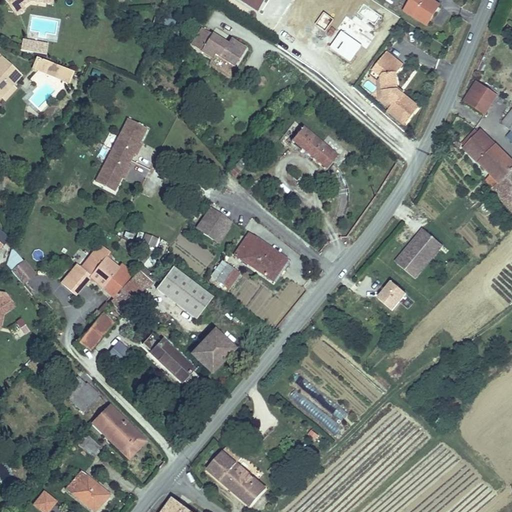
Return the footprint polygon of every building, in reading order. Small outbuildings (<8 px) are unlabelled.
[(18,0),(16,0),(8,4),(12,11),(22,6),(20,3),(18,0)] [(412,0),(407,8),(430,22),(442,3),(435,0),(412,0)] [(210,51),(230,64),(243,45),(229,36),(226,39),(203,24),(189,44),(206,56),(210,51)] [(20,36),(17,36),(15,46),(23,47),(25,37),(20,36)] [(42,40),(25,37),(23,47),(40,50),(42,40)] [(401,87),(401,86),(399,71),(406,61),(391,49),(381,61),(389,67),(385,73),(386,94),(396,102),(394,105),(392,108),(407,121),(421,103),(406,91),(401,87)] [(11,63),(0,53),(0,59),(8,67),(11,63)] [(40,56),(38,55),(33,67),(44,71),(48,59),(40,56)] [(0,94),(2,92),(0,89),(0,87),(9,78),(12,81),(20,71),(11,63),(8,67),(0,59),(0,94)] [(54,61),(48,59),(44,71),(57,76),(62,65),(54,61)] [(385,73),(389,67),(381,61),(376,66),(385,73)] [(70,68),(62,65),(57,76),(65,79),(70,68)] [(386,94),(385,73),(381,78),(383,96),(394,105),(396,102),(386,94)] [(0,87),(0,89),(2,92),(12,81),(9,78),(0,87)] [(463,100),(484,114),(497,94),(476,80),(463,100)] [(511,108),(503,121),(511,126),(511,108)] [(132,148),(137,138),(145,124),(127,114),(93,176),(112,185),(120,172),(126,160),(132,148)] [(304,150),(317,133),(304,123),(291,140),(304,150)] [(510,170),(511,169),(511,166),(473,126),(464,134),(469,139),(476,147),(471,152),(499,181),(510,170)] [(326,168),(338,154),(340,152),(317,133),(304,150),(326,168)] [(141,139),(137,138),(132,148),(136,149),(141,139)] [(464,145),(471,152),(476,147),(469,139),(464,145)] [(126,160),(120,172),(123,173),(129,161),(126,160)] [(499,181),(493,188),(511,207),(511,172),(510,170),(499,181)] [(206,223),(222,204),(216,200),(201,219),(206,223)] [(206,223),(220,234),(236,215),(222,204),(206,223)] [(238,247),(271,273),(286,254),(253,229),(238,247)] [(397,264),(416,280),(431,262),(426,257),(434,248),(435,249),(440,244),(424,231),(411,246),(414,249),(410,253),(408,250),(397,264)] [(144,234),(142,241),(154,245),(156,238),(144,234)] [(10,239),(4,256),(8,261),(20,252),(10,239)] [(121,285),(133,270),(129,266),(122,261),(118,265),(110,259),(108,257),(109,255),(105,251),(107,250),(98,243),(80,264),(76,261),(71,268),(84,279),(90,273),(114,292),(121,285)] [(426,257),(431,262),(443,247),(440,244),(435,249),(434,248),(426,257)] [(41,262),(44,252),(33,249),(31,258),(41,262)] [(20,252),(8,261),(19,275),(31,266),(20,252)] [(217,273),(230,282),(240,269),(228,259),(217,273)] [(138,264),(133,270),(121,285),(135,296),(152,276),(138,264)] [(214,293),(175,266),(161,286),(200,314),(214,293)] [(74,292),(84,279),(71,268),(61,280),(74,292)] [(393,313),(407,295),(390,282),(376,299),(393,313)] [(135,296),(121,285),(114,292),(110,297),(125,309),(135,296)] [(0,310),(3,308),(14,301),(5,288),(0,287),(0,310)] [(79,338),(92,347),(113,320),(101,311),(79,338)] [(22,319),(15,322),(21,337),(29,334),(22,319)] [(193,350),(214,369),(236,343),(215,326),(193,350)] [(185,376),(191,381),(200,372),(194,366),(195,364),(164,337),(162,338),(151,329),(141,340),(183,378),(185,376)] [(104,354),(115,364),(129,347),(119,337),(104,354)] [(88,404),(101,389),(89,378),(86,381),(74,370),(64,381),(69,385),(65,390),(82,406),(86,403),(88,404)] [(301,407),(308,401),(298,390),(291,397),(301,407)] [(95,418),(125,446),(138,430),(108,403),(95,418)] [(334,414),(342,420),(347,414),(338,408),(334,414)] [(138,430),(125,446),(131,452),(144,436),(138,430)] [(89,458),(98,449),(85,435),(77,445),(89,458)] [(206,457),(248,498),(265,481),(235,454),(241,448),(229,435),(206,457)] [(66,485),(94,509),(111,489),(92,470),(91,473),(82,466),(66,485)] [(18,481),(25,478),(21,468),(14,472),(18,481)] [(38,511),(48,511),(57,501),(43,491),(31,506),(38,511)] [(155,511),(151,509),(148,511),(196,511),(173,494),(159,511),(155,511)]
